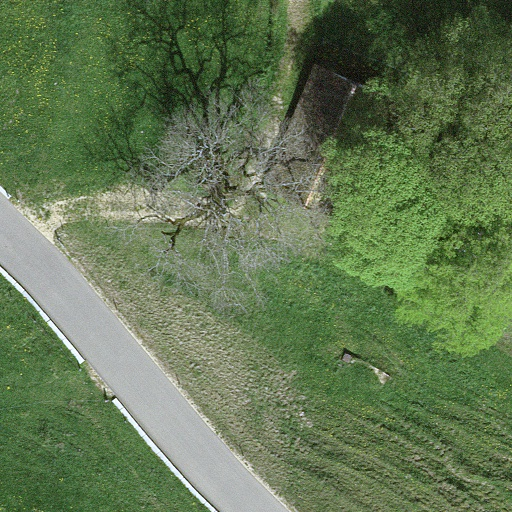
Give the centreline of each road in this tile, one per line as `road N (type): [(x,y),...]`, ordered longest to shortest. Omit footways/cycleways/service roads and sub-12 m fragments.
road 1 (tertiary): [(0,227),(261,511)]
road 2 (track): [(266,143),(303,0)]
